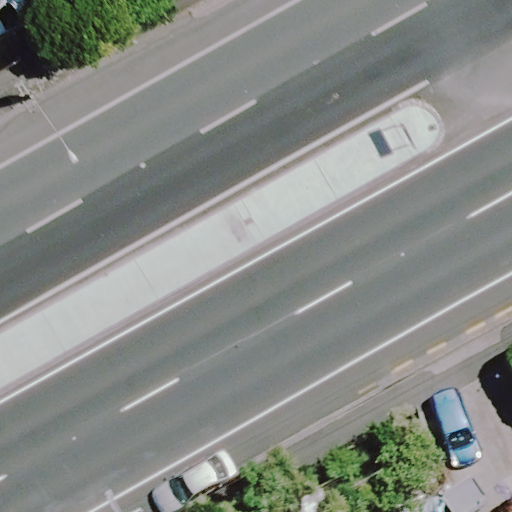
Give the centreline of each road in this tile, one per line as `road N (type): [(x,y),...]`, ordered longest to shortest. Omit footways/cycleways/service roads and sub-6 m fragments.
road 1 (trunk): [(511,181),(0,476)]
road 2 (trunk): [(0,237),(422,0)]
road 3 (trunk): [(511,115),(450,0)]
road 4 (unknown): [(224,110),(169,0)]
